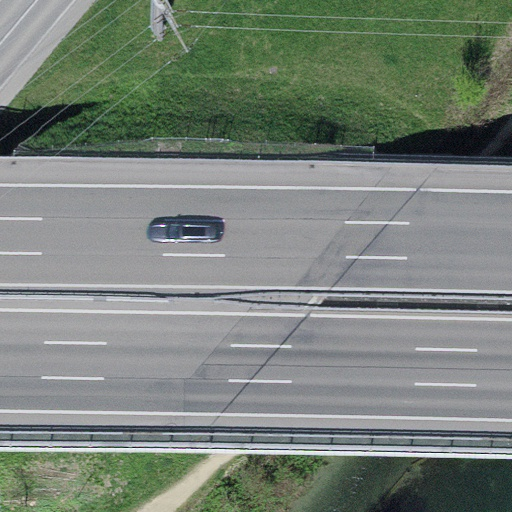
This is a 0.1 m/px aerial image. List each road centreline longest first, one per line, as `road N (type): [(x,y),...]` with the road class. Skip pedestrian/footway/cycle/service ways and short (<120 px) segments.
road 1 (motorway): [(0,359),(511,371)]
road 2 (motorway): [(511,242),(0,235)]
